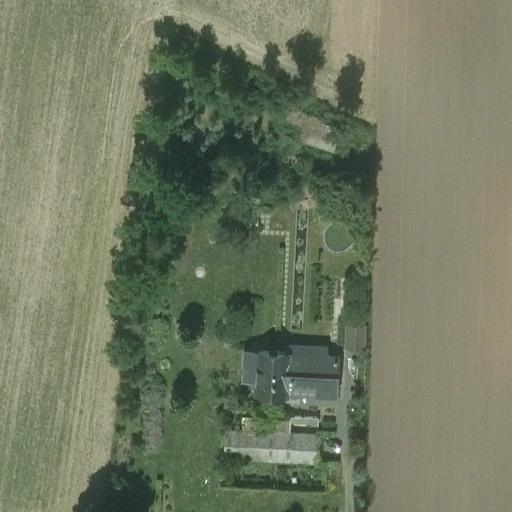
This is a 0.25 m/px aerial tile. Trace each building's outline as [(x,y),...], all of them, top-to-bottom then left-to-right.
[(347,300),(334,300),(333,320),(347,320),(347,300)] [(366,325),(348,324),(347,348),(365,349),(366,325)] [(327,348),(289,346),(288,352),(260,351),(257,392),(288,393),(288,391),(337,394),(339,357),(334,357),(334,358),(326,357),(327,348)] [(291,419),(243,416),(243,431),(290,433),(291,419)] [(243,431),(226,430),(224,458),(317,463),(318,435),(290,433),(243,431)]
